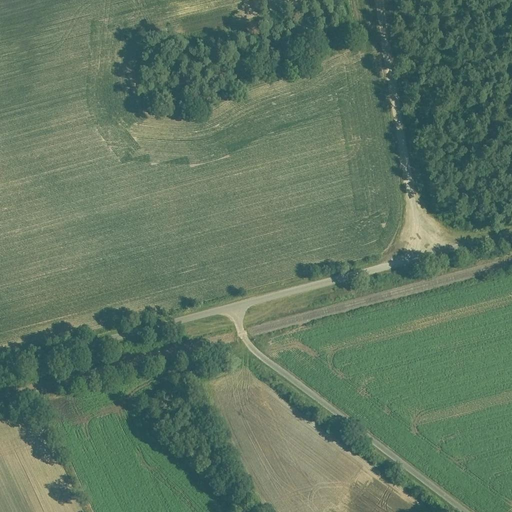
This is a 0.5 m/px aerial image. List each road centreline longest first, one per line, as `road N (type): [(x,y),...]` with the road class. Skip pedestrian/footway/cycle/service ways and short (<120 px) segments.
road 1 (residential): [(447,511),(261,361),(234,309)]
road 2 (unclassified): [(234,309),(511,233)]
road 3 (track): [(421,258),(379,0)]
road 4 (unclassified): [(0,369),(234,309)]
